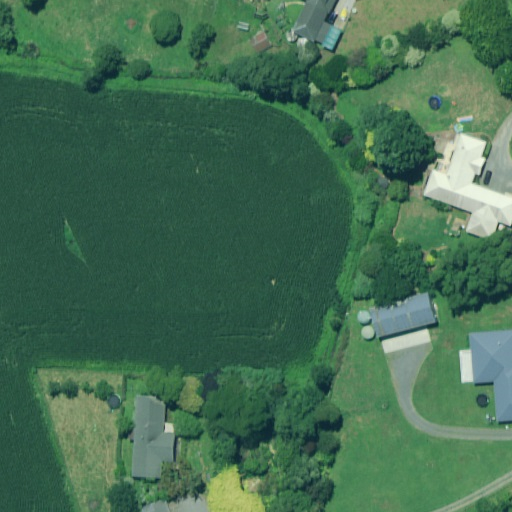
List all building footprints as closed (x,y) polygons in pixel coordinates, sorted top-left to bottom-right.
[(306,0),(310,1),(295,33),(326,46),(334,27),(327,24),(338,0),(306,0)] [(278,44),(270,28),(250,40),(258,55),(278,44)] [(488,144),(463,136),(449,176),(435,171),(426,197),(475,214),(469,233),(494,242),(500,223),(511,227),(511,198),(474,185),(477,175),(481,177),(487,160),(483,159),(488,144)] [(439,324),(431,294),(373,309),(381,339),(439,324)] [(511,332),(472,336),(476,385),(496,384),(500,424),(511,422),(511,332)] [(166,434),(168,399),(140,398),(138,426),(131,426),(131,442),(137,442),(135,478),(164,480),(165,464),(176,464),(177,434),(166,434)] [(170,511),(168,502),(144,509),(144,511),(170,511)]
